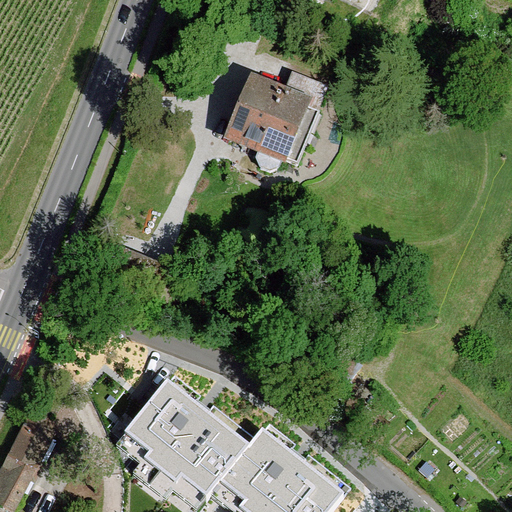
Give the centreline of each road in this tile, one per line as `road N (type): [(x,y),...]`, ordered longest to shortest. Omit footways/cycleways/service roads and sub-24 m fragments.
road 1 (unclassified): [(421,511),(301,409),(234,367),(23,294)]
road 2 (tertiary): [(23,294),(137,0)]
